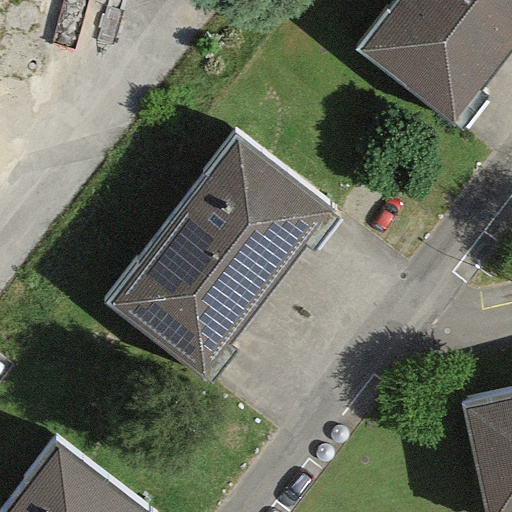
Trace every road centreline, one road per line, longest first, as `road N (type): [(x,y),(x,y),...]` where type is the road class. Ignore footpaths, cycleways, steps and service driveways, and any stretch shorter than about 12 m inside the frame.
road 1 (residential): [(219,511),(511,131)]
road 2 (unknown): [(364,323),(511,319)]
